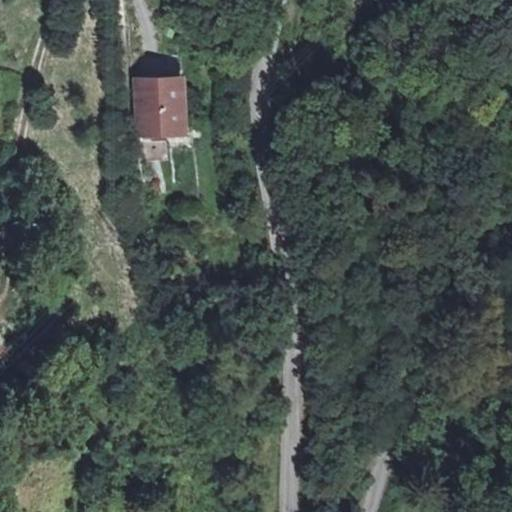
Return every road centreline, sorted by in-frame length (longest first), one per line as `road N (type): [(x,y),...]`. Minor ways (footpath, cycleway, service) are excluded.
road 1 (unclassified): [(293,511),(288,315),(264,161),(290,0)]
road 2 (residential): [(511,246),(407,394),(373,511)]
